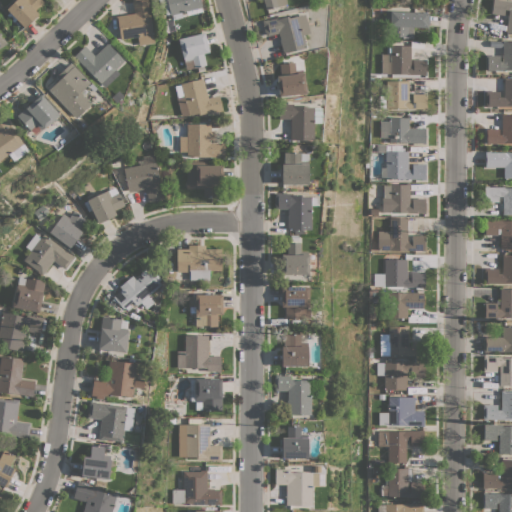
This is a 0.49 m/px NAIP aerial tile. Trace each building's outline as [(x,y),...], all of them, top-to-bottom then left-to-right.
[(6,9),(15,0),(41,0),(43,2),(35,10),(38,14),(24,27),(6,9)] [(147,0),(149,7),(148,7),(154,43),(138,45),(137,36),(120,39),(118,21),(116,22),(115,16),(134,13),(132,0),(147,0)] [(200,0),(202,7),(170,15),(170,14),(166,15),(164,8),(160,9),(158,0),(200,0)] [(284,0),(286,4),(265,9),(262,0),(284,0)] [(511,33),(505,32),(508,10),(504,9),(503,15),(490,13),(492,0),(503,0),(510,1),(511,1),(511,33)] [(428,13),(428,15),(429,15),(428,25),(427,25),(427,27),(413,27),(413,38),(389,37),(389,23),(384,23),(384,19),(383,18),(383,16),(384,15),(384,14),(385,11),(428,13)] [(309,33),(302,34),(305,48),(283,53),(282,51),(281,51),(278,39),(279,39),(278,33),(266,36),(265,32),(264,32),(262,25),(263,25),(262,20),(267,19),(267,20),(276,18),(276,19),(287,16),(287,18),(304,14),(309,33)] [(175,30),(162,34),(159,22),(172,19),(175,30)] [(178,39),(179,39),(178,35),(192,32),(193,35),(204,32),(209,52),(202,53),(205,65),(186,70),(183,58),(178,39)] [(485,55),(499,55),(499,61),(502,61),(501,40),(506,40),(506,42),(511,41),(511,74),(510,75),(510,72),(511,72),(511,70),(489,70),(489,71),(485,71),(485,55)] [(118,73),(104,87),(77,60),(73,56),(84,46),(94,56),(106,43),(123,60),(114,69),(118,73)] [(381,73),(382,64),(381,64),(381,54),(390,54),(390,45),(410,46),(410,65),(412,65),(412,59),(426,59),(426,64),(427,64),(427,71),(426,71),(426,75),(422,75),(422,74),(381,73)] [(276,76),(280,76),(279,64),(294,62),(295,74),(302,73),(305,93),(278,96),(276,76)] [(48,90),(58,80),(55,77),(70,63),(88,83),(79,91),(91,103),(75,118),(48,90)] [(511,106),(489,106),(485,106),(485,91),(499,91),(499,96),(503,96),(503,77),(507,77),(507,78),(511,78),(511,106)] [(207,98),(219,95),(222,110),(209,114),(208,112),(198,115),(197,113),(188,115),(181,116),(176,97),(177,97),(174,86),(180,84),(203,78),(207,98)] [(408,99),(412,99),(412,94),(426,94),(426,109),(421,109),(421,108),(386,108),(386,106),(379,106),(379,96),(386,96),(386,81),(408,81),(408,99)] [(40,94),(58,114),(43,128),(42,127),(40,129),(35,124),(29,130),(16,116),(40,94)] [(289,140),(290,119),(278,119),(278,103),(283,103),(293,103),(293,105),(303,105),(303,107),(313,107),(313,108),(321,108),(321,115),(312,115),(312,116),(321,116),(321,126),(312,126),(312,140),(289,140)] [(0,159),(0,113),(1,113),(5,118),(4,118),(14,131),(13,131),(27,151),(12,161),(7,154),(0,159)] [(511,143),(505,143),(489,143),(489,144),(485,144),(485,128),(498,128),(498,134),(501,135),(501,113),(504,113),(504,115),(511,115),(511,143)] [(408,118),(408,128),(425,128),(425,143),(422,143),(406,143),(406,142),(389,142),(389,137),(380,137),(380,121),(389,121),(389,117),(408,118)] [(211,124),(210,141),(224,142),(224,157),(187,157),(187,153),(177,153),(178,135),(186,135),(187,124),(211,124)] [(385,177),(380,177),(380,168),(385,168),(385,151),(408,151),(408,169),(412,169),(412,164),(425,164),(425,169),(424,169),(424,174),(425,174),(425,179),(421,179),(421,178),(385,178),(385,177)] [(485,167),(485,151),(489,151),(489,152),(504,152),(504,151),(511,151),(511,178),(503,178),(503,167),(485,167)] [(281,184),(281,164),(283,164),(283,152),(300,152),(300,153),(307,153),(307,184),(281,184)] [(123,168),(139,165),(138,160),(143,159),(142,156),(154,154),(163,199),(148,202),(146,188),(128,192),(123,168)] [(186,161),(220,161),(220,165),(222,165),(222,185),(216,185),(216,197),(203,197),(203,188),(186,188),(186,161)] [(409,203),(412,203),(412,198),(425,198),(425,202),(426,202),(426,210),(425,210),(425,214),(419,214),(419,213),(390,212),(383,212),(381,212),(382,198),(383,198),(383,184),(390,184),(405,184),(405,182),(410,183),(409,203)] [(511,215),(502,215),(502,196),(498,196),(498,201),(484,201),(484,186),(488,186),(504,187),(511,187),(511,215)] [(98,223),(91,210),(88,211),(84,202),(87,201),(87,200),(108,190),(115,187),(124,205),(114,210),(116,214),(98,223)] [(287,229),(287,227),(286,227),(286,215),(287,215),(287,209),(275,209),(275,205),(274,205),(274,197),(275,197),(275,193),(281,193),(281,194),(289,194),(289,195),(300,195),(300,197),(318,197),(318,205),(310,205),(310,229),(287,229)] [(49,232),(63,213),(69,217),(73,211),(87,221),(80,231),(81,231),(70,247),(49,232)] [(407,218),(407,241),(411,241),(411,235),(424,235),(424,250),(377,250),(377,231),(389,231),(389,218),(407,218)] [(511,248),(500,248),(500,234),(497,234),(497,235),(485,234),(485,219),(488,219),(488,220),(511,220),(511,248)] [(69,254),(70,253),(74,256),(65,269),(53,260),(42,275),(37,272),(38,271),(23,260),(30,250),(26,247),(37,232),(42,236),(43,234),(69,254)] [(280,274),(280,254),(286,254),(286,242),(300,242),(300,251),(307,251),(307,254),(307,274),(280,274)] [(176,249),(187,249),(187,245),(205,245),(205,249),(221,248),(221,271),(209,271),(209,280),(189,280),(189,270),(188,270),(188,264),(186,264),(186,272),(177,272),(176,249)] [(511,283),(488,283),(488,284),(484,284),(484,268),(498,268),(498,274),(502,274),(502,254),(506,254),(506,255),(511,255),(511,283)] [(407,259),(407,277),(410,277),(410,271),(424,272),(424,288),(419,288),(419,287),(405,287),(405,286),(384,286),(374,286),(374,273),(384,273),(384,259),(407,259)] [(121,290),(119,286),(132,275),(134,278),(147,267),(154,276),(156,274),(160,279),(158,281),(161,284),(147,296),(151,301),(145,306),(141,301),(136,305),(132,301),(129,304),(131,307),(127,310),(125,311),(123,309),(117,302),(115,303),(112,299),(114,298),(113,297),(121,290)] [(12,307),(16,286),(17,284),(18,284),(19,279),(18,279),(19,276),(26,277),(45,281),(38,312),(12,307)] [(284,318),(284,307),(280,307),(280,287),(307,287),(307,308),(309,308),(309,319),(284,318)] [(511,317),(503,317),(503,318),(493,317),(493,318),(484,318),(484,315),(484,302),(497,302),(497,308),(500,308),(500,288),(511,288),(511,317)] [(387,318),(387,304),(381,304),(381,292),(424,292),(424,308),(407,308),(407,318),(387,318)] [(222,294),(222,314),(217,314),(217,326),(195,326),(195,314),(195,294),(222,294)] [(26,317),(26,314),(38,317),(38,316),(44,317),(40,334),(26,331),(22,351),(0,346),(0,324),(3,312),(26,317)] [(102,315),(107,316),(107,318),(121,319),(120,328),(127,328),(126,331),(128,331),(125,352),(97,349),(102,315)] [(380,334),(388,334),(388,326),(404,326),(404,325),(408,325),(408,346),(411,346),(411,340),(424,340),(424,356),(418,356),(418,355),(408,355),(389,355),(380,355),(380,334)] [(511,352),(488,352),(483,352),(483,337),(501,337),(501,326),(511,326),(511,352)] [(280,366),(281,334),(299,334),(299,343),(306,343),(306,366),(280,366)] [(177,351),(185,351),(184,335),(208,335),(208,355),(220,355),(220,372),(216,372),(216,371),(206,371),(206,368),(203,368),(203,367),(177,367),(177,351)] [(511,385),(499,385),(499,365),(496,365),(496,371),(483,371),(483,355),(487,355),(487,357),(500,357),(511,357),(511,385)] [(21,379),(34,380),(32,396),(0,391),(0,356),(23,358),(21,379)] [(134,378),(143,379),(142,388),(133,387),(131,397),(107,394),(106,399),(95,398),(96,396),(91,395),(92,379),(106,381),(108,360),(136,363),(134,378)] [(384,375),(377,375),(377,362),(404,362),(424,362),(424,377),(410,377),(410,371),(406,371),(406,390),(384,390),(384,375)] [(310,414),(286,414),(286,400),(287,400),(287,391),(274,391),(274,385),(273,385),(273,379),(274,379),(274,375),(279,375),(280,375),(289,375),(289,379),(293,379),(293,380),(300,380),(300,382),(309,382),(310,414)] [(202,410),(202,409),(195,409),(195,402),(195,398),(194,398),(194,378),(222,378),(221,410),(202,410)] [(511,419),(483,419),(483,404),(497,404),(497,410),(501,410),(501,390),(504,390),(504,391),(511,391),(511,419)] [(414,397),(414,411),(424,411),(423,426),(419,426),(419,425),(378,425),(378,412),(388,412),(388,397),(414,397)] [(16,421),(30,423),(28,439),(10,437),(10,434),(0,432),(0,398),(13,400),(13,399),(19,399),(16,421)] [(103,439),(103,440),(98,439),(100,419),(87,417),(89,401),(101,402),(101,403),(103,403),(116,404),(116,405),(125,406),(125,407),(133,408),(130,430),(122,429),(121,441),(103,439)] [(178,424),(209,424),(209,426),(209,438),(209,445),(221,445),(221,450),(222,450),(222,457),(221,457),(221,461),(215,461),(215,460),(206,460),(206,459),(195,458),(195,456),(178,456),(178,424)] [(281,458),(281,437),(286,437),(286,425),(299,426),(299,434),(307,434),(306,458),(281,458)] [(511,454),(499,454),(499,434),(496,434),(496,440),(484,440),(483,425),(502,425),(502,426),(511,426),(511,454)] [(378,430),(404,431),(404,430),(419,430),(424,430),(423,446),(410,445),(410,440),(406,440),(405,463),(401,463),(387,462),(388,446),(377,446),(378,430)] [(80,476),(83,456),(89,457),(90,444),(104,446),(103,454),(109,455),(109,459),(110,459),(107,479),(80,476)] [(0,448),(3,450),(3,449),(14,455),(9,466),(15,469),(5,487),(0,484),(0,448)] [(511,460),(511,487),(486,487),(486,488),(482,488),(482,473),(496,473),(496,472),(500,472),(500,460),(511,460)] [(285,484),(274,484),(274,468),(279,468),(279,469),(289,469),(289,472),(292,472),(310,472),(310,473),(317,473),(317,486),(311,486),(311,505),(285,505),(285,484)] [(380,495),(380,486),(385,485),(385,484),(385,469),(411,469),(411,481),(407,481),(407,483),(410,483),(410,482),(423,482),(423,498),(421,498),(421,500),(410,500),(410,497),(403,497),(403,498),(398,498),(398,497),(387,497),(387,495),(380,495)] [(172,489),(183,489),(183,471),(200,471),(200,470),(207,470),(207,489),(221,489),(221,504),(183,504),(183,503),(172,503),(172,489)] [(110,511),(81,511),(85,501),(72,497),(77,481),(82,483),(82,484),(91,487),(91,489),(115,496),(110,511)] [(511,511),(498,511),(498,502),(496,502),(496,508),(482,508),(482,504),(481,504),(481,496),(482,496),(482,493),(487,493),(499,493),(499,494),(511,494),(511,511)] [(423,511),(377,511),(377,504),(385,504),(385,503),(419,504),(419,503),(423,503),(423,511)]
